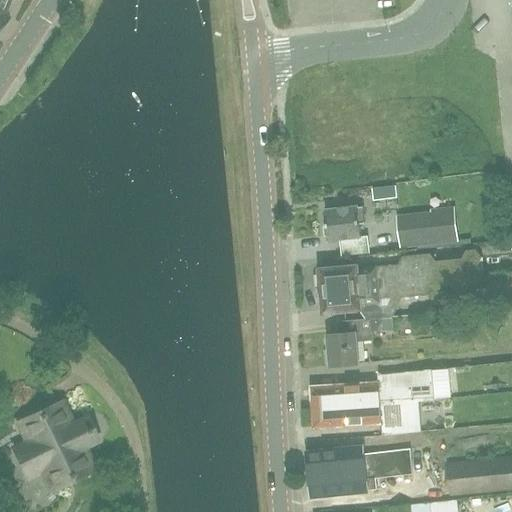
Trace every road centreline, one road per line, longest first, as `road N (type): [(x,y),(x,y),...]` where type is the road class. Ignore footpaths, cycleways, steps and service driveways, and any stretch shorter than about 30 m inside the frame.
road 1 (secondary): [(279,511),(253,53),(398,39),(434,21),(447,0)]
road 2 (residential): [(0,319),(44,339),(108,394),(132,435),(143,511)]
